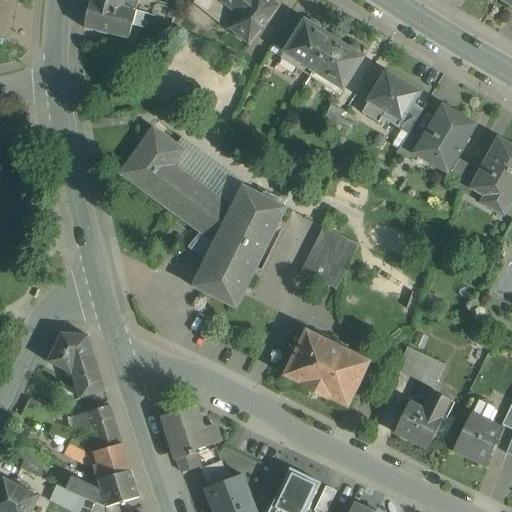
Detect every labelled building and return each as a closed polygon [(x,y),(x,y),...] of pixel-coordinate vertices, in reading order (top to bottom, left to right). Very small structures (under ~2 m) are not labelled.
[(123,0),(91,0),(91,2),(121,9),(124,0),(123,0)] [(138,4),(124,0),(121,9),(136,13),(138,4)] [(159,1),(152,0),(139,0),(138,4),(136,13),(155,17),(159,1)] [(240,16),(219,0),(196,0),(194,4),(229,32),(230,31),(229,30),(240,16)] [(219,0),(240,16),(252,0),(219,0)] [(252,0),(240,16),(229,30),(230,31),(249,46),(280,7),(271,0),(252,0)] [(121,9),(91,2),(84,29),(130,40),(136,13),(121,9)] [(291,16),(280,30),(274,46),(285,54),(304,24),(291,16)] [(309,25),(305,23),(304,24),(285,54),(286,54),(281,62),(294,70),(296,67),(311,77),(334,41),(318,31),(319,28),(318,26),(317,24),(316,23),(314,23),(312,23),(310,24),(309,24),(309,25)] [(349,51),(334,41),(311,77),(327,86),(324,90),(337,99),(343,89),(343,90),(362,59),(358,57),(358,56),(359,55),(359,53),(359,52),(358,50),(357,49),(355,48),(353,48),(351,49),(350,50),(349,51)] [(418,95),(386,75),(362,114),(380,125),(384,120),(398,129),(418,95)] [(331,107),(322,127),(336,133),(344,113),(331,107)] [(474,127),(443,109),(439,116),(438,115),(430,130),(430,131),(424,141),(416,155),(447,173),(459,152),(460,153),(466,143),(465,142),(474,127)] [(243,188),(233,209),(172,170),(185,152),(154,129),(120,175),(215,244),(193,288),(236,309),(286,209),(243,188)] [(424,141),(410,132),(397,155),(411,163),(416,155),(424,141)] [(511,149),(501,143),(501,142),(499,141),(481,174),(472,191),(473,191),(506,209),(511,198),(511,149)] [(470,167),(459,161),(445,185),(456,191),(470,167)] [(470,167),(456,191),(469,198),(473,191),(472,191),(481,174),(470,167)] [(511,198),(506,209),(503,214),(511,218),(511,198)] [(511,223),(503,240),(511,243),(511,223)] [(359,247),(323,228),(301,272),(319,281),(319,282),(337,291),(359,247)] [(369,365),(308,334),(287,376),(305,385),(303,388),(329,400),(330,398),(348,407),(369,365)] [(88,336),(62,335),(48,363),(73,376),(75,383),(80,381),(85,399),(106,392),(88,336)] [(447,366),(407,349),(398,371),(437,388),(447,366)] [(426,411),(410,403),(395,433),(428,449),(443,420),(441,419),(451,401),(435,393),(426,411)] [(58,412),(30,399),(22,416),(52,425),(58,412)] [(478,402),(471,417),(455,450),(486,465),(502,432),(487,425),(494,410),(492,405),(484,400),(478,402)] [(511,405),(502,426),(511,430),(511,405)] [(110,407),(87,414),(94,437),(99,453),(123,445),(110,407)] [(195,407),(163,418),(168,433),(169,433),(178,461),(179,460),(197,455),(196,453),(195,454),(194,451),(218,443),(212,426),(202,429),(195,407)] [(87,414),(75,418),(78,432),(94,437),(87,414)] [(73,432),(54,425),(51,435),(70,441),(73,432)] [(90,444),(75,436),(65,455),(88,468),(93,466),(90,456),(85,453),(90,444)] [(33,450),(11,439),(5,451),(27,462),(33,450)] [(99,453),(90,456),(93,466),(98,482),(131,472),(123,445),(99,453)] [(197,455),(179,460),(182,473),(201,468),(197,455)] [(221,462),(201,469),(205,480),(225,472),(221,462)] [(131,472),(98,482),(101,491),(107,508),(139,498),(131,472)] [(225,472),(205,480),(209,490),(229,482),(225,472)] [(209,490),(205,491),(213,511),(256,511),(243,477),(229,482),(209,490)] [(101,491),(73,479),(68,491),(96,503),(107,508),(101,491)] [(14,486),(5,481),(0,490),(0,511),(32,511),(36,504),(34,503),(37,498),(31,494),(32,492),(15,484),(14,486)] [(92,511),(96,503),(68,491),(57,486),(50,501),(71,511),(92,511)] [(317,510),(320,511),(328,511),(337,496),(326,491),(317,510)] [(107,511),(107,508),(96,503),(92,511),(107,511)]
